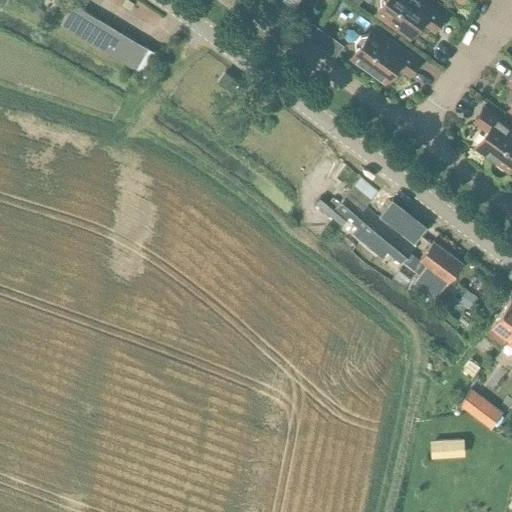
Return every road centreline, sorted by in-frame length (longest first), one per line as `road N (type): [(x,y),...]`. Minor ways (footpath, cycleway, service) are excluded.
road 1 (unclassified): [(511,264),(164,0)]
road 2 (residential): [(228,0),(419,136)]
road 3 (residential): [(419,136),(511,3)]
